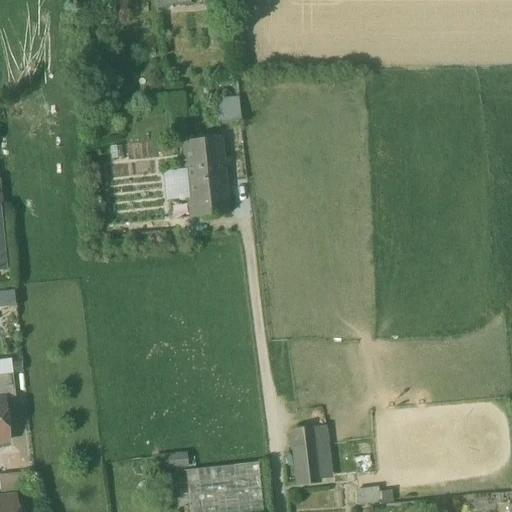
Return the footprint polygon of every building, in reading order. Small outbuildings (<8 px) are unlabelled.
[(236,100),(217,102),(219,124),(238,122),(236,100)] [(164,122),(128,125),(129,142),(165,140),(164,122)] [(221,140),(183,143),(190,219),(228,215),(221,140)] [(11,292),(0,293),(0,308),(13,307),(11,292)] [(12,374),(0,375),(0,399),(15,398),(12,374)] [(312,431),(292,433),(298,485),(318,483),(312,431)] [(263,511),(259,463),(188,469),(187,452),(165,454),(167,482),(183,481),(185,511),(263,511)] [(22,473),(0,475),(0,492),(1,498),(25,496),(22,473)] [(377,489),(347,492),(349,505),(379,502),(379,504),(393,503),(391,493),(378,494),(377,489)] [(15,511),(14,497),(0,499),(0,511),(15,511)]
